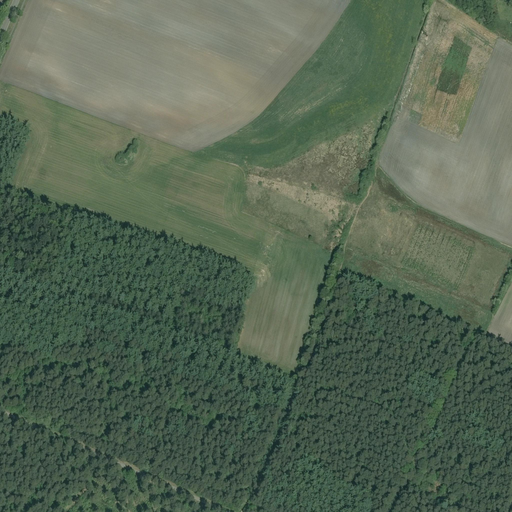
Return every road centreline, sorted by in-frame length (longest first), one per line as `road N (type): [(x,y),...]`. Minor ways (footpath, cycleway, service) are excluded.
road 1 (track): [(244,511),(341,276)]
road 2 (track): [(0,412),(223,511)]
